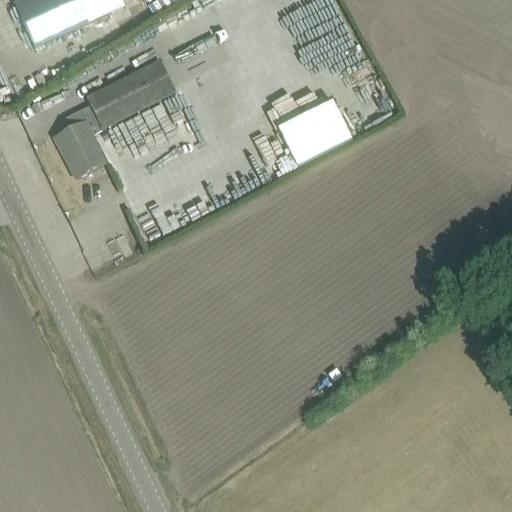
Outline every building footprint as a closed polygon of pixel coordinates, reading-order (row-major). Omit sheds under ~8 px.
[(77,0),(31,0),(15,7),(35,51),(90,26),(77,0)] [(155,0),(159,10),(172,5),(170,0),(155,0)] [(323,25),(318,15),(337,6),(334,0),(325,0),(285,20),(291,33),(304,26),(307,33),(323,25)] [(358,57),(316,77),(321,87),(363,67),(358,57)] [(91,108),(66,121),(72,133),(55,141),(63,157),(66,155),(79,181),(107,166),(93,138),(176,95),(161,64),(88,101),(91,108)] [(291,149),(342,128),(337,116),(287,136),(291,149)] [(179,194),(196,183),(190,175),(174,185),(179,194)]
